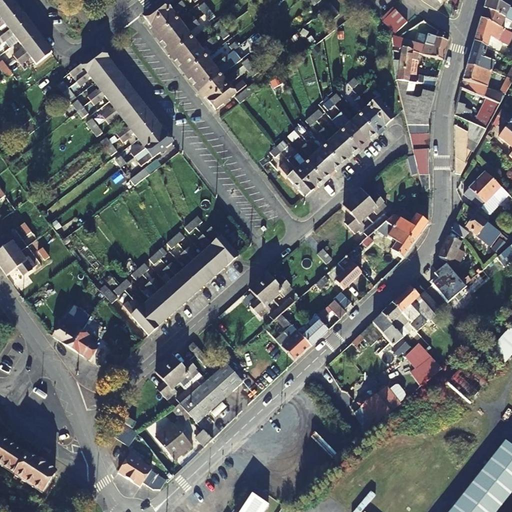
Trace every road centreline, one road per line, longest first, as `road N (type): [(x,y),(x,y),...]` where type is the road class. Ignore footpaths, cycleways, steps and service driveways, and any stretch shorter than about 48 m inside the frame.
road 1 (residential): [(147,511),(428,251),(441,219),(442,119),(462,36)]
road 2 (residential): [(99,39),(273,256)]
road 3 (residential): [(299,232),(131,15)]
road 4 (residential): [(78,411),(107,402),(273,256)]
road 5 (residential): [(78,411),(0,290)]
road 6 (residential): [(299,232),(402,141)]
